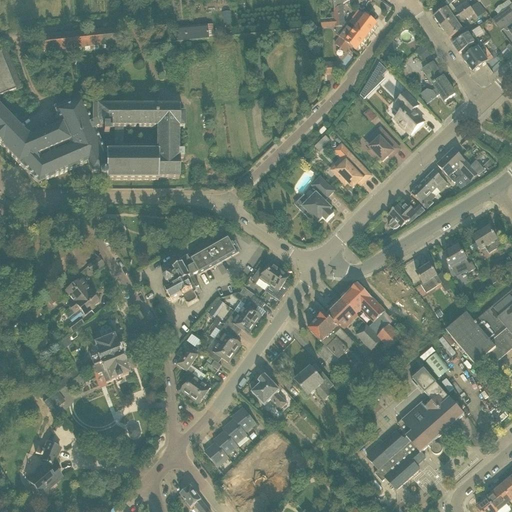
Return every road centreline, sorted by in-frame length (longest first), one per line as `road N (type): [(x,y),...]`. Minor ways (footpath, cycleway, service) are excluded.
road 1 (unclassified): [(224,210),(349,78),(401,7)]
road 2 (unclassified): [(175,450),(167,375),(149,326),(84,233)]
road 3 (unclassified): [(316,268),(481,103)]
road 4 (unclassified): [(175,450),(208,419),(316,268)]
road 5 (tertiary): [(224,210),(192,200),(46,200),(0,182)]
road 6 (tertiary): [(316,268),(366,268),(495,189)]
road 7 (unclassified): [(481,103),(401,7)]
